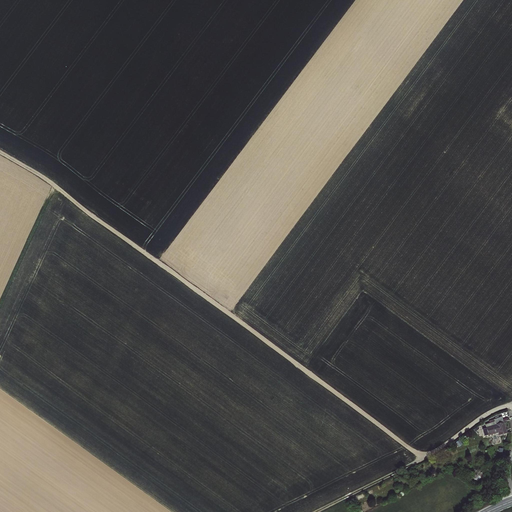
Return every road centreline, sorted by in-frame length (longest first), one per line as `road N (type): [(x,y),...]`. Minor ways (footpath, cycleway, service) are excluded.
road 1 (track): [(511,406),(488,411),(425,457),(0,152)]
road 2 (track): [(425,457),(315,511)]
